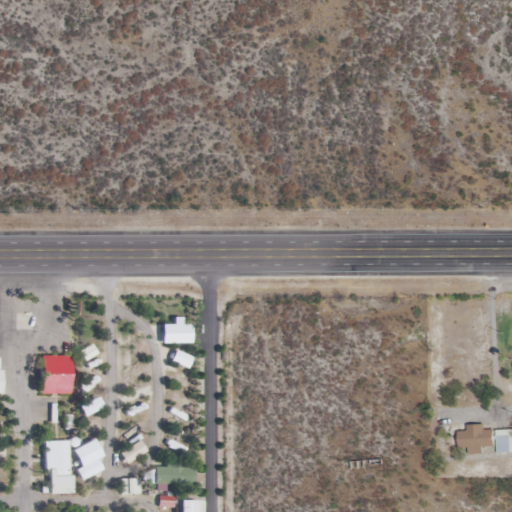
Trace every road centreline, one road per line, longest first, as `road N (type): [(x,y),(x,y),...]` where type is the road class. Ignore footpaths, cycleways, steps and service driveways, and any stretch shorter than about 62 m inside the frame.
road 1 (trunk): [(511,252),(0,253)]
road 2 (residential): [(207,254),(211,511)]
